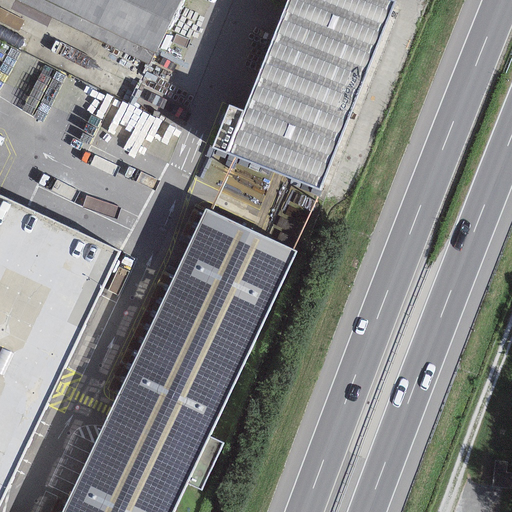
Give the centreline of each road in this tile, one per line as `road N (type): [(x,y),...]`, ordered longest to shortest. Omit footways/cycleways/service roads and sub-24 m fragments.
road 1 (motorway): [(503,0),(307,511)]
road 2 (motorway): [(369,511),(511,138)]
